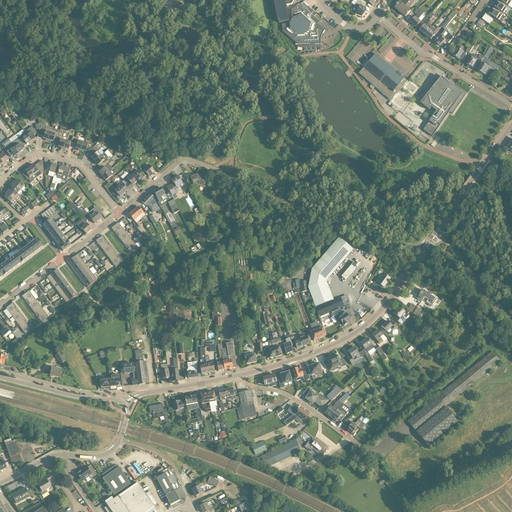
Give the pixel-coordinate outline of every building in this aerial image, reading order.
[(273,0),(277,21),(278,22),(278,23),(289,22),(286,6),(291,5),(293,0),(273,0)] [(361,1),(359,0),(358,0),(356,4),(354,6),(358,9),(356,12),(362,17),(366,11),(363,9),(366,5),(361,1)] [(411,11),(409,9),(415,2),(412,0),(404,0),(401,4),(400,2),(395,8),(401,14),(400,14),(402,16),(403,15),(405,17),(411,11)] [(509,7),(500,1),(498,3),(495,8),(504,14),(509,7)] [(289,25),(282,25),(282,32),(290,39),(294,42),(295,42),(295,45),(296,45),(297,45),(301,45),(310,45),(314,44),(314,42),(320,42),(320,43),(320,44),(320,45),(321,45),(321,44),(320,44),(320,43),(320,42),(320,41),(320,40),(321,40),(321,39),(321,38),(321,37),(322,36),(322,34),(323,34),(323,33),(324,32),(324,31),(317,24),(320,22),(318,21),(317,20),(315,18),(314,17),(315,16),(316,15),(310,9),(307,12),(302,6),(301,7),(299,8),(297,7),(294,8),(294,9),(292,10),(292,12),(291,12),(292,12),(292,13),(291,13),(292,14),(292,15),(292,16),(292,21),(291,21),(291,23),(290,23),(289,23),(289,25)] [(419,9),(417,11),(415,13),(417,15),(415,18),(411,23),(416,27),(421,22),(418,20),(424,13),(419,8),(419,9)] [(504,14),(495,8),(493,10),(490,15),(499,21),(504,14)] [(450,22),(457,15),(454,12),(449,19),(447,21),(450,23),(450,22)] [(481,19),(485,22),(489,25),(493,20),(485,14),(486,15),(482,20),(481,19)] [(425,35),(432,27),(430,25),(433,22),(430,19),(425,25),(420,30),(425,35)] [(447,21),(441,27),(444,30),(444,29),(446,28),(450,23),(447,21)] [(432,27),(425,35),(431,40),(436,34),(440,29),(437,27),(435,29),(432,27)] [(444,44),(447,40),(441,35),(435,43),(440,47),(443,43),(444,44)] [(469,54),(474,46),(471,44),(466,52),(469,54)] [(483,57),(489,59),(494,49),(489,46),(483,57)] [(461,51),(463,49),(459,47),(458,49),(457,49),(455,52),(456,52),(453,56),(459,59),(460,58),(463,59),(465,54),(463,53),(463,52),(461,51)] [(359,73),(358,74),(365,80),(371,85),(370,87),(371,89),(372,90),(374,88),(378,90),(381,93),(391,101),(407,82),(407,81),(403,78),(398,74),(397,73),(385,63),(375,54),(369,62),(367,60),(361,67),(363,68),(359,73)] [(475,57),(471,54),(465,63),(473,68),(477,61),(477,60),(480,62),(483,57),(480,55),(479,57),(476,55),(475,57)] [(499,68),(484,59),(481,64),(482,64),(477,71),(484,75),(490,79),(494,73),(495,74),(499,68)] [(449,84),(445,81),(441,78),(433,87),(428,93),(420,103),(429,111),(431,108),(436,112),(423,130),(432,137),(449,112),(452,115),(467,94),(454,85),(453,88),(450,86),(449,85),(450,84),(449,84)] [(48,142),(52,128),(46,127),(39,125),(39,129),(39,130),(42,130),(40,136),(43,137),(43,139),(46,140),(45,141),(48,142)] [(26,135),(32,143),(34,141),(33,140),(35,139),(33,136),(37,134),(32,127),(29,129),(31,132),(26,135)] [(57,139),(60,131),(52,128),(48,142),(50,142),(51,141),(53,142),(55,138),(57,139)] [(66,141),(68,133),(60,131),(57,139),(56,142),(59,143),(58,147),(61,148),(60,149),(63,150),(66,141)] [(30,145),(32,143),(26,135),(23,137),(22,135),(18,138),(24,147),(26,145),(29,144),(30,145)] [(74,144),(76,138),(73,137),(71,143),(66,141),(63,150),(65,151),(66,149),(69,150),(71,143),(74,144)] [(25,148),(24,147),(18,138),(11,143),(19,155),(22,153),(21,152),(23,151),(22,150),(25,148)] [(80,152),(83,143),(78,141),(78,139),(76,138),(74,144),(76,145),(75,149),(78,150),(78,151),(80,152)] [(17,157),(19,155),(11,143),(4,148),(11,158),(13,156),(14,157),(17,156),(17,157)] [(83,143),(80,152),(83,152),(83,151),(86,152),(87,148),(90,149),(91,148),(92,144),(88,143),(88,144),(83,143)] [(93,162),(104,154),(101,150),(99,151),(96,146),(94,147),(96,150),(91,154),(93,156),(91,157),(93,159),(92,160),(93,162)] [(0,155),(0,158),(5,165),(7,164),(6,162),(9,161),(3,153),(0,155)] [(106,163),(111,159),(109,157),(107,158),(104,154),(93,162),(95,164),(96,164),(98,166),(98,165),(100,168),(106,163)] [(101,178),(109,172),(111,170),(108,166),(113,162),(111,159),(106,163),(100,168),(102,170),(99,173),(101,175),(100,176),(101,178)] [(29,167),(34,175),(36,178),(44,173),(43,163),(42,161),(37,165),(35,166),(34,165),(31,167),(31,166),(29,167)] [(56,170),(56,167),(57,165),(55,164),(54,165),(51,164),(51,166),(48,165),(46,171),(54,174),(56,170)] [(150,177),(155,172),(148,165),(143,170),(150,177)] [(61,180),(65,167),(63,166),(62,168),(60,167),(59,168),(56,167),(56,170),(54,174),(54,176),(52,182),(60,185),(61,180)] [(36,178),(34,175),(29,167),(26,169),(27,170),(25,172),(23,174),(27,180),(28,179),(31,183),(34,181),(34,180),(36,178)] [(65,167),(61,180),(67,182),(68,178),(71,179),(73,173),(70,172),(70,170),(67,169),(68,168),(65,167)] [(108,183),(114,179),(116,177),(114,175),(115,174),(111,170),(112,169),(111,170),(109,172),(101,178),(103,180),(104,179),(106,181),(108,183)] [(131,176),(136,182),(138,180),(139,181),(144,177),(137,170),(131,176)] [(136,182),(131,176),(130,177),(128,175),(123,180),(127,184),(131,189),(135,185),(134,184),(136,182)] [(204,178),(196,175),(196,176),(194,177),(194,176),(190,178),(194,187),(198,186),(203,188),(206,180),(203,179),(204,178)] [(172,196),(176,194),(174,191),(183,186),(182,183),(178,177),(172,180),(174,183),(167,187),(172,196)] [(13,183),(21,190),(25,186),(18,180),(16,182),(15,181),(13,183)] [(17,194),(21,190),(13,183),(11,185),(12,186),(11,188),(12,189),(17,194)] [(131,189),(127,184),(125,186),(123,184),(119,188),(124,194),(126,192),(127,193),(131,189)] [(124,194),(119,188),(114,192),(113,191),(111,193),(119,201),(123,197),(122,196),(124,194)] [(18,195),(17,194),(12,189),(10,191),(9,190),(7,192),(15,199),(18,195)] [(160,203),(167,199),(161,189),(154,192),(160,203)] [(11,203),(15,199),(7,192),(5,194),(6,195),(4,197),(11,203)] [(53,201),(59,197),(56,193),(50,198),(53,201)] [(160,209),(153,198),(150,195),(142,203),(146,206),(147,205),(153,213),(160,209)] [(170,208),(173,206),(176,205),(172,198),(167,201),(170,208)] [(86,218),(82,212),(78,209),(73,205),(71,208),(77,216),(79,214),(83,220),(86,218)] [(138,217),(143,223),(146,220),(144,218),(145,217),(143,214),(143,213),(138,207),(133,211),(138,217)] [(82,212),(86,218),(89,216),(90,218),(95,224),(101,219),(99,217),(102,215),(96,208),(88,215),(84,210),(82,212)] [(134,221),(138,217),(133,211),(129,215),(134,221)] [(155,214),(150,217),(153,224),(159,221),(155,214)] [(51,219),(43,225),(46,230),(54,224),(51,219)] [(118,223),(111,229),(115,233),(116,233),(119,236),(119,237),(118,236),(117,237),(118,237),(125,232),(118,223)] [(54,224),(46,230),(50,234),(57,228),(54,224)] [(84,226),(82,224),(79,227),(81,229),(82,229),(87,235),(92,230),(87,224),(84,226)] [(57,228),(50,234),(53,238),(61,233),(57,228)] [(125,232),(118,237),(122,242),(123,241),(126,245),(125,245),(124,245),(125,246),(132,240),(125,232)] [(61,233),(53,238),(56,243),(64,237),(61,233)] [(96,241),(102,250),(109,244),(109,245),(108,245),(105,242),(106,241),(103,236),(96,241)] [(64,237),(56,243),(60,247),(67,241),(64,237)] [(38,250),(43,247),(37,239),(32,242),(38,250)] [(308,289),(315,307),(334,300),(326,281),(352,251),(338,239),(311,270),(308,289)] [(138,249),(132,240),(125,246),(126,245),(129,249),(128,250),(131,254),(138,249)] [(67,241),(60,247),(63,252),(70,246),(67,241)] [(32,242),(28,246),(34,253),(38,250),(32,242)] [(114,254),(112,250),(113,249),(109,244),(102,250),(109,259),(116,253),(115,252),(115,253),(116,253),(114,254)] [(28,246),(24,249),(29,256),(34,253),(28,246)] [(24,249),(19,252),(25,260),(29,256),(24,249)] [(19,252),(15,255),(21,263),(25,260),(19,252)] [(109,259),(115,267),(122,262),(119,257),(118,258),(115,254),(116,254),(116,253),(109,259)] [(15,255),(11,259),(16,266),(21,263),(15,255)] [(68,262),(71,268),(82,260),(78,255),(68,262)] [(11,259),(6,262),(12,269),(16,266),(11,259)] [(82,260),(71,268),(75,273),(85,265),(82,260)] [(6,262),(2,265),(8,273),(12,269),(6,262)] [(354,262),(341,277),(346,281),(359,266),(354,262)] [(2,265),(0,266),(0,272),(3,276),(8,273),(2,265)] [(79,278),(89,270),(85,265),(75,273),(79,278)] [(61,275),(57,270),(47,278),(51,283),(61,275)] [(83,283),(93,275),(89,270),(79,278),(83,283)] [(386,276),(383,274),(375,285),(373,284),(371,288),(378,292),(382,287),(383,288),(390,279),(387,277),(387,276),(386,276)] [(65,280),(61,275),(51,283),(55,288),(65,280)] [(87,288),(97,280),(93,275),(83,283),(87,288)] [(55,288),(58,293),(69,286),(65,280),(55,288)] [(162,295),(175,292),(172,281),(159,284),(162,295)] [(300,288),(300,293),(308,292),(306,281),(299,282),(300,288)] [(69,286),(58,293),(62,298),(73,291),(69,286)] [(22,297),(25,301),(27,301),(29,304),(28,305),(36,300),(35,300),(29,291),(22,297)] [(62,298),(66,303),(76,296),(73,291),(62,298)] [(427,294),(423,291),(422,292),(421,292),(420,292),(419,292),(419,293),(419,294),(420,294),(420,295),(417,299),(421,302),(425,298),(428,300),(426,303),(429,305),(429,306),(431,308),(436,300),(435,299),(431,296),(432,295),(428,292),(427,294)] [(339,309),(344,307),(343,306),(347,304),(349,303),(346,297),(341,299),(341,298),(333,301),(315,308),(316,309),(319,317),(339,309)] [(36,300),(28,305),(32,310),(33,309),(36,313),(35,314),(34,313),(35,314),(42,309),(36,300)] [(20,312),(19,311),(19,312),(18,313),(15,309),(17,308),(13,303),(6,309),(12,317),(20,312)] [(419,319),(422,315),(416,310),(417,308),(411,304),(407,310),(419,319)] [(345,310),(347,309),(346,308),(340,311),(340,309),(331,313),(333,317),(334,316),(337,321),(339,320),(343,326),(344,326),(344,327),(347,325),(347,324),(346,323),(350,321),(349,319),(352,317),(348,310),(345,311),(345,310)] [(401,325),(406,319),(402,316),(405,313),(398,308),(393,314),(398,318),(396,321),(401,325)] [(35,315),(36,315),(35,314),(36,313),(39,317),(38,318),(41,323),(49,317),(42,309),(35,314),(35,315)] [(26,321),(26,320),(25,320),(26,320),(25,321),(24,320),(22,317),(23,317),(20,312),(12,317),(12,318),(19,326),(26,321)] [(11,332),(5,324),(3,321),(0,323),(0,327),(2,331),(0,332),(0,334),(3,338),(11,332)] [(29,325),(28,325),(25,322),(26,321),(27,321),(26,321),(19,326),(25,335),(33,329),(29,325)] [(382,331),(385,334),(387,332),(389,335),(392,335),(392,332),(397,327),(392,322),(390,324),(387,321),(381,327),(384,329),(382,331)] [(316,330),(319,339),(325,336),(321,325),(319,326),(317,322),(313,323),(316,330)] [(313,341),(319,339),(316,330),(313,323),(310,325),(311,329),(313,329),(314,331),(310,333),(313,341)] [(385,334),(382,331),(380,333),(377,330),(372,335),(371,335),(379,344),(383,341),(380,338),(382,336),(385,334)] [(299,337),(303,346),(310,344),(309,339),(308,336),(304,338),(304,337),(303,337),(301,333),(298,334),(299,337)] [(303,346),(299,337),(296,338),(297,340),(295,341),(294,342),(297,349),(303,346)] [(284,348),(281,342),(280,338),(274,340),(271,341),(276,357),(282,355),(280,349),(284,348)] [(281,342),(284,348),(286,354),(293,352),(291,347),(292,346),(289,339),(285,340),(285,341),(281,342)] [(365,350),(365,349),(368,353),(374,349),(367,339),(360,343),(365,350)] [(269,359),(276,357),(271,341),(268,342),(269,346),(265,347),(266,351),(264,351),(265,356),(269,356),(269,359)] [(221,344),(217,345),(219,356),(222,356),(224,370),(236,368),(233,343),(225,344),(226,349),(222,350),(221,344)] [(383,361),(387,359),(383,354),(379,347),(376,349),(380,356),(383,361)] [(352,366),(355,363),(355,362),(361,358),(357,352),(354,348),(347,352),(351,357),(348,359),(352,366)] [(205,359),(205,358),(205,349),(201,349),(201,356),(200,356),(203,366),(200,366),(201,375),(208,373),(205,359)] [(139,359),(143,359),(143,357),(142,350),(135,351),(136,358),(136,360),(135,360),(136,364),(138,385),(145,384),(145,379),(148,378),(148,377),(146,362),(145,362),(142,362),(140,363),(139,361),(139,359)] [(500,362),(492,352),(407,422),(415,431),(427,445),(457,421),(445,407),(500,362)] [(251,356),(250,353),(244,354),(246,365),(256,363),(254,355),(251,356)] [(341,366),(337,356),(336,355),(335,355),(334,355),(334,356),(333,356),(333,357),(333,358),(325,361),(325,362),(324,362),(324,363),(324,364),(325,365),(326,365),(327,365),(330,372),(337,369),(337,368),(341,366)] [(205,359),(208,373),(214,372),(213,364),(210,364),(208,357),(205,358),(205,359)] [(188,379),(198,378),(196,367),(197,367),(196,363),(187,364),(189,374),(187,375),(188,379)] [(132,386),(138,385),(136,364),(123,366),(124,374),(133,373),(133,379),(131,380),(132,386)] [(317,376),(322,374),(318,364),(308,367),(309,370),(307,371),(307,372),(309,377),(311,383),(314,382),(312,377),(312,376),(316,374),(317,376)] [(169,378),(167,365),(161,366),(161,368),(159,369),(160,372),(160,376),(162,376),(162,379),(166,379),(168,379),(168,378),(169,378)] [(60,378),(61,373),(62,370),(52,368),(50,375),(60,378)] [(297,371),(297,369),(296,369),(295,369),(294,370),(293,370),(292,371),(295,379),(300,378),(301,382),(305,381),(303,376),(301,370),(297,371)] [(280,389),(284,387),(283,384),(291,382),(291,378),(291,375),(290,375),(289,372),(288,372),(288,371),(284,372),(284,373),(280,375),(281,378),(277,380),(280,389)] [(276,386),(276,381),(274,375),(263,378),(265,386),(267,385),(268,387),(271,387),(276,386)] [(109,380),(110,388),(121,387),(120,380),(119,380),(119,376),(111,377),(111,381),(110,381),(110,380),(109,380)] [(104,380),(100,381),(101,388),(110,388),(109,380),(104,380)] [(318,397),(311,392),(312,391),(308,388),(303,395),(306,397),(305,399),(312,404),(314,402),(321,407),(325,402),(318,397)] [(240,402),(239,397),(236,397),(235,396),(235,392),(233,393),(232,389),(229,389),(226,389),(226,390),(225,390),(227,397),(232,396),(233,400),(236,399),(237,402),(240,402)] [(227,397),(225,390),(224,390),(222,390),(222,391),(218,392),(220,398),(220,401),(227,400),(227,397)] [(328,397),(332,401),(339,394),(336,390),(328,397)] [(240,402),(242,408),(236,409),(239,421),(256,417),(250,391),(238,394),(239,397),(240,402)] [(207,394),(210,411),(216,410),(215,406),(217,406),(216,402),(215,398),(214,393),(207,394)] [(202,404),(203,409),(205,409),(205,412),(210,411),(207,394),(201,395),(202,400),(201,401),(202,404)] [(325,413),(330,418),(335,411),(342,405),(350,397),(346,394),(338,401),(335,404),(332,408),(330,407),(325,413)] [(197,407),(195,396),(185,398),(186,406),(187,412),(197,410),(198,419),(202,418),(200,410),(198,410),(197,407)] [(180,402),(180,401),(173,402),(175,410),(176,415),(183,413),(183,409),(182,402),(180,402)] [(164,413),(162,405),(149,407),(150,413),(153,413),(154,419),(158,419),(158,416),(164,415),(166,424),(169,423),(167,413),(164,413)] [(341,410),(344,406),(342,405),(335,411),(330,418),(336,422),(337,420),(340,422),(347,414),(341,410)] [(284,422),(286,426),(296,419),(298,417),(295,414),(298,411),(291,406),(287,411),(292,416),(284,422)] [(298,411),(295,414),(298,417),(296,419),(301,423),(303,421),(306,423),(308,419),(306,417),(308,415),(299,408),(298,411)] [(361,430),(365,425),(367,422),(363,420),(364,419),(361,416),(356,423),(354,425),(352,424),(347,419),(342,425),(347,429),(347,430),(352,434),(357,427),(361,430)] [(11,439),(4,442),(5,444),(13,466),(22,463),(22,462),(19,454),(17,446),(18,446),(16,440),(15,441),(12,442),(11,439)] [(269,466),(301,451),(296,440),(264,455),(269,466)] [(320,444),(315,440),(311,445),(319,453),(318,454),(321,457),(326,451),(326,452),(330,448),(326,445),(325,446),(321,443),(320,444)] [(254,456),(267,450),(263,442),(250,448),(254,456)] [(5,464),(4,461),(2,458),(0,458),(0,471),(0,472),(7,469),(10,467),(8,462),(5,464)] [(88,468),(87,467),(83,469),(83,470),(77,474),(82,482),(89,477),(88,476),(92,474),(94,477),(97,474),(91,466),(88,468)] [(132,466),(128,469),(135,479),(139,476),(132,466)] [(104,478),(102,479),(114,496),(130,484),(125,477),(122,472),(119,468),(118,468),(117,469),(115,467),(103,475),(104,478)] [(43,482),(38,485),(41,491),(39,492),(42,496),(48,493),(46,490),(51,487),(48,483),(51,482),(54,480),(53,477),(51,474),(50,474),(48,475),(43,478),(42,479),(41,479),(41,480),(43,482)] [(171,505),(179,501),(175,493),(175,492),(175,491),(174,492),(174,491),(165,474),(156,479),(170,506),(171,505)] [(217,488),(219,482),(210,477),(207,484),(217,488)] [(108,506),(104,509),(106,511),(150,511),(155,509),(148,498),(152,496),(150,493),(146,495),(138,483),(106,505),(108,506)] [(200,490),(199,487),(192,490),(195,496),(204,492),(203,489),(200,490)] [(12,495),(16,504),(30,497),(25,488),(12,495)] [(108,493),(102,496),(105,501),(111,497),(108,493)] [(223,508),(229,504),(226,498),(220,501),(223,508)] [(245,503),(238,507),(240,511),(242,511),(248,509),(245,503)]
